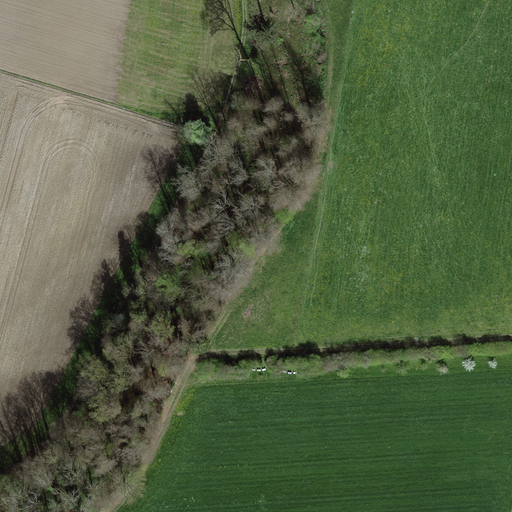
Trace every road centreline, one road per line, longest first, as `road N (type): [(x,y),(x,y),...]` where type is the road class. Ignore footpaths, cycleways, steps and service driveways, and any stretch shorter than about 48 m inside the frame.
road 1 (track): [(0,479),(65,426),(215,134),(245,33),(245,0)]
road 2 (track): [(195,350),(511,334)]
road 3 (track): [(195,350),(171,387),(150,449),(106,511)]
